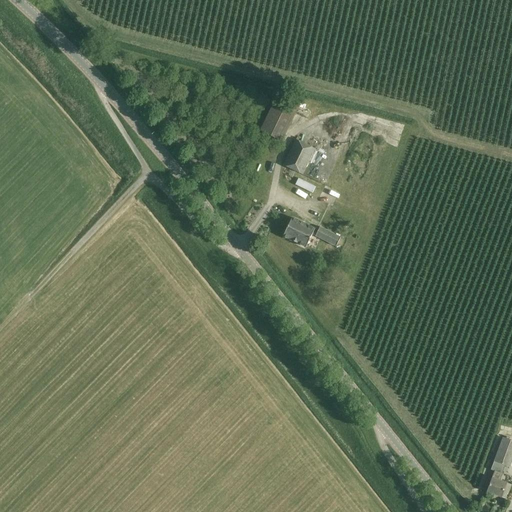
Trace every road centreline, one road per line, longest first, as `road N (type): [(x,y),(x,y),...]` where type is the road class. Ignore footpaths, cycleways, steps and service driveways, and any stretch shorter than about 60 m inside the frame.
road 1 (tertiary): [(450,511),(239,250)]
road 2 (unclassified): [(239,250),(226,249),(147,173),(96,79)]
road 3 (tertiary): [(239,250),(96,79)]
road 4 (track): [(0,328),(147,173)]
